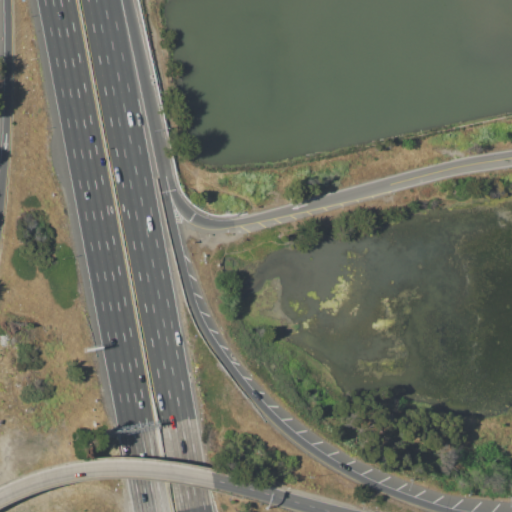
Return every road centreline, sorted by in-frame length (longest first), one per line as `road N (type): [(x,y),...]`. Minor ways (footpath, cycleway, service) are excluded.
road 1 (motorway): [(449,511),(369,483),(299,441),(206,335),(183,275),(125,0)]
road 2 (motorway): [(193,511),(99,0)]
road 3 (motorway): [(389,184),(237,222),(191,217),(171,190),(125,0)]
road 4 (motorway): [(90,185),(150,511)]
road 5 (motorway): [(242,487),(103,467),(0,494)]
road 6 (motorway): [(55,0),(90,185)]
road 7 (motorway): [(6,0),(0,181)]
road 8 (tertiary): [(511,157),(389,184)]
